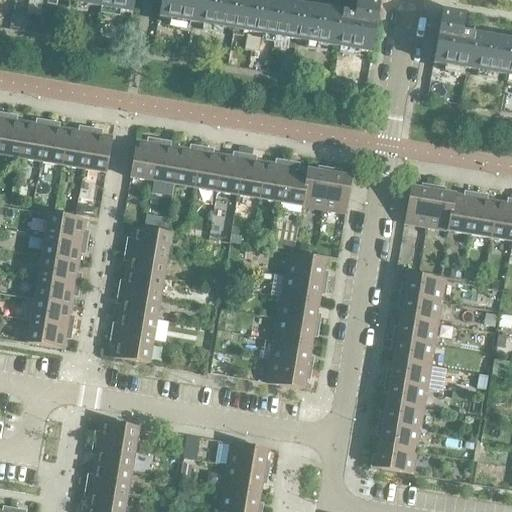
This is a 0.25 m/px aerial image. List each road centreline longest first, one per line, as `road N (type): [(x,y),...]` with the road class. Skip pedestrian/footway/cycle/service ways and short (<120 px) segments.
road 1 (residential): [(334,442),(411,0)]
road 2 (residential): [(334,442),(40,388)]
